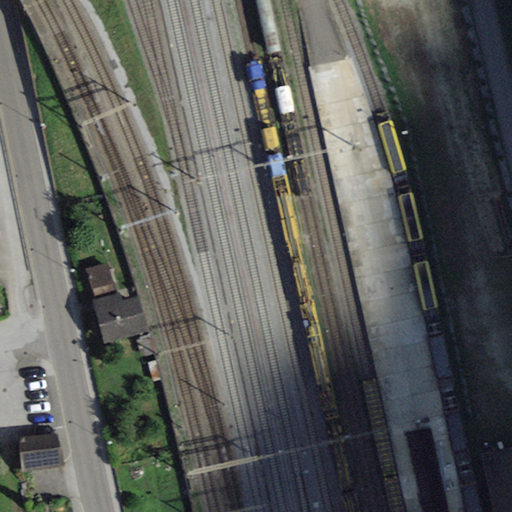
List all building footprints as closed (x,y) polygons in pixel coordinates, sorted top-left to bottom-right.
[(90,273),(98,298),(120,292),(112,266),(90,273)] [(94,304),(103,338),(140,329),(130,294),(94,304)] [(132,435),(135,452),(166,447),(163,430),(132,435)] [(20,470),(58,466),(56,440),(17,444),(20,470)] [(511,511),(511,448),(481,455),(492,511),(511,511)]
